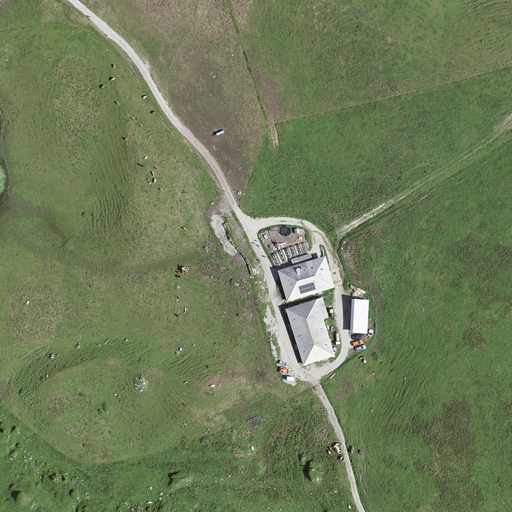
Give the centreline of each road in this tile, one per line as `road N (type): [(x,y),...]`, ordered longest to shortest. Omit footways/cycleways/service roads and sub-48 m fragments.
road 1 (track): [(361,511),(324,398),(296,365),(247,228),(214,167),(168,112),(141,63),(74,0)]
road 2 (track): [(247,228),(304,227),(324,241),(344,348),(339,361),(312,375)]
road 3 (track): [(324,241),(511,125)]
